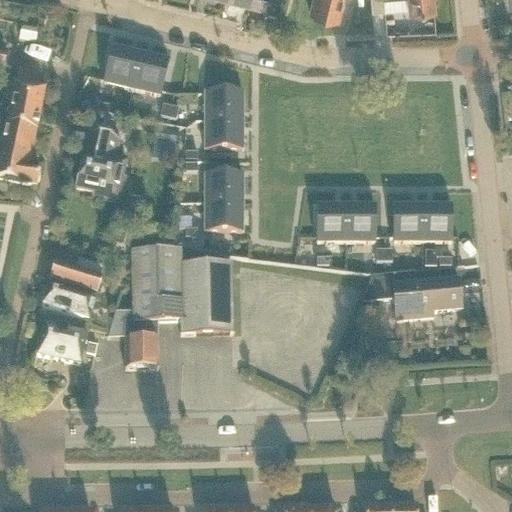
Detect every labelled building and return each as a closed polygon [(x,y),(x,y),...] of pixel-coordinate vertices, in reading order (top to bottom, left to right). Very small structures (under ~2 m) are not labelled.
[(253,0),(252,3),(278,10),(280,0),(253,0)] [(312,0),(309,14),(338,21),(343,0),(312,0)] [(435,8),(433,0),(369,0),(371,12),(383,11),(382,0),(406,0),(407,11),(435,8)] [(25,27),(22,41),(38,44),(41,31),(25,27)] [(140,58),(112,51),(103,88),(132,95),(140,58)] [(168,64),(140,58),(132,95),(160,101),(168,64)] [(14,89),(6,128),(37,134),(45,94),(38,93),(41,80),(19,75),(16,89),(14,89)] [(242,97),(204,97),(204,126),(242,126),(242,97)] [(99,108),(97,115),(109,118),(111,110),(99,108)] [(170,111),(163,109),(160,121),(168,123),(170,111)] [(170,111),(168,123),(175,125),(178,113),(170,111)] [(450,122),(425,123),(426,143),(451,142),(450,122)] [(242,126),(204,126),(204,155),(242,155),(242,126)] [(37,134),(6,128),(6,130),(3,129),(0,145),(0,183),(36,191),(40,175),(29,173),(37,134)] [(123,183),(127,168),(116,165),(120,146),(92,139),(89,154),(90,154),(89,159),(85,158),(76,195),(93,199),(92,202),(119,209),(125,184),(123,183)] [(185,157),(185,165),(197,165),(197,157),(185,157)] [(185,169),(185,177),(197,177),(197,169),(185,169)] [(242,179),(204,179),(204,208),(242,208),(242,179)] [(242,208),(204,208),(204,237),(242,237),(242,208)] [(345,210),(316,210),(316,247),(345,247),(345,210)] [(374,210),(345,210),(345,247),(374,248),(374,210)] [(422,210),(393,210),(393,247),(422,248),(422,210)] [(451,210),(422,210),(422,248),(451,248),(451,210)] [(185,234),(185,242),(197,242),(197,234),(185,234)] [(375,255),(375,267),(383,267),(383,255),(375,255)] [(391,255),(383,255),(383,267),(391,267),(391,255)] [(133,257),(133,316),(114,316),(106,342),(127,342),(127,374),(158,374),(158,328),(180,328),(180,340),(233,340),(233,270),(182,270),(182,257),(133,257)] [(328,263),(316,263),(316,271),(328,271),(328,263)] [(451,263),(439,263),(439,271),(451,271),(451,263)] [(102,284),(90,280),(57,270),(44,311),(90,324),(102,284)] [(457,283),(407,287),(406,276),(369,279),(359,307),(392,304),(394,327),(433,323),(433,317),(460,315),(457,283)] [(80,370),(87,339),(75,336),(77,329),(64,326),(63,334),(44,329),(37,360),(80,370)] [(87,348),(85,359),(94,361),(97,350),(87,348)]
